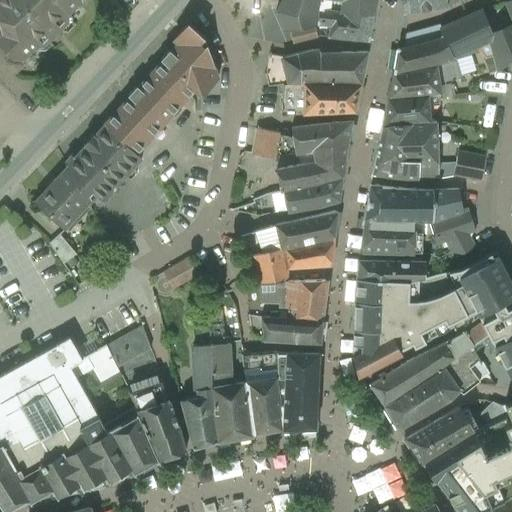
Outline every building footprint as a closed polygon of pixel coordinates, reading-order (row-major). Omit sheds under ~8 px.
[(0,0),(0,52),(7,60),(6,60),(6,64),(12,70),(16,70),(21,64),(21,60),(20,60),(36,44),(42,45),(43,45),(51,36),(53,38),(56,38),(59,35),(59,32),(57,30),(66,21),(65,14),(79,0),(0,0)] [(282,0),(276,12),(284,31),(314,25),(317,25),(317,10),(329,11),(330,0),(342,0),(341,12),(372,15),(374,0),(282,0)] [(402,0),(402,14),(404,14),(404,13),(446,7),(463,0),(402,0)] [(329,11),(317,10),(317,25),(330,26),(328,37),(368,41),(372,15),(341,12),(329,11)] [(440,25),(407,34),(405,48),(400,49),(397,49),(394,73),(396,73),(396,72),(435,64),(447,61),(467,52),(480,44),(489,41),(493,40),(491,35),(482,11),(466,17),(441,28),(440,25)] [(170,52),(169,51),(161,60),(162,61),(134,92),(133,91),(128,95),(129,96),(105,123),(104,122),(103,123),(104,124),(136,153),(194,90),(201,96),(218,78),(206,44),(205,44),(203,38),(204,38),(188,23),(173,40),(177,44),(170,52)] [(314,25),(291,30),(293,43),(316,37),(314,25)] [(511,26),(491,35),(493,40),(489,41),(497,70),(498,70),(511,57),(511,26)] [(318,50),(284,58),(287,65),(290,82),(297,83),(304,83),(320,83),(320,64),(324,61),(318,50)] [(367,52),(341,53),(334,55),(324,61),(320,64),(320,83),(361,84),(367,52)] [(282,57),(268,55),(267,62),(285,64),(282,57)] [(436,66),(395,74),(393,74),(388,98),(427,95),(439,94),(439,87),(438,83),(460,76),(455,60),(436,66)] [(285,64),(267,62),(265,73),(264,73),(268,86),(283,84),(290,83),(285,64)] [(297,83),(290,82),(290,83),(283,84),(281,115),(303,114),(304,83),(297,83)] [(361,84),(320,83),(304,83),(303,114),(355,112),(361,84)] [(451,84),(439,87),(439,94),(440,96),(446,98),(454,96),(451,84)] [(427,95),(388,98),(382,126),(430,122),(427,95)] [(430,122),(382,126),(372,174),(404,178),(433,178),(436,173),(437,172),(436,121),(430,122)] [(351,122),(292,128),(293,137),(279,134),(278,134),(273,157),(274,157),(314,149),(347,142),(351,122)] [(104,124),(93,138),(92,137),(83,146),(84,147),(73,159),(75,160),(68,168),(88,204),(97,195),(101,200),(106,200),(113,192),(113,187),(124,174),(126,175),(141,158),(136,153),(104,124)] [(279,133),(256,128),(251,154),(273,159),(274,158),(274,157),(273,157),(278,134),(279,134),(279,133)] [(347,142),(314,149),(317,161),(278,169),(282,191),(283,191),(342,176),(347,142)] [(484,156),(458,151),(453,175),(480,180),(484,156)] [(68,168),(66,166),(66,167),(66,168),(35,201),(34,201),(33,202),(64,230),(65,229),(87,205),(88,204),(68,168)] [(342,176),(283,191),(285,202),(287,211),(318,205),(339,199),(342,176)] [(431,190),(406,189),(370,186),(365,217),(432,220),(433,220),(462,210),(458,189),(431,190)] [(285,202),(269,203),(273,213),(287,211),(285,202)] [(433,220),(429,222),(436,244),(445,241),(468,233),(475,231),(468,208),(462,210),(433,220)] [(335,211),(276,226),(281,246),(334,235),(337,212),(335,211)] [(412,222),(365,219),(360,251),(410,252),(411,238),(410,238),(412,222)] [(276,226),(257,231),(264,252),(281,248),(281,246),(276,226)] [(468,233),(445,241),(454,259),(475,248),(468,233)] [(76,254),(59,234),(49,242),(64,264),(76,254)] [(264,252),(246,255),(255,284),(256,284),(286,281),(283,268),(331,265),(333,237),(264,252)] [(465,280),(487,269),(481,258),(460,269),(465,280)] [(195,278),(189,259),(164,274),(173,291),(195,278)] [(425,262),(359,261),(357,279),(401,281),(401,280),(416,283),(423,278),(424,278),(425,262)] [(487,269),(465,280),(472,293),(493,281),(487,269)] [(401,281),(357,279),(355,296),(395,297),(411,297),(421,294),(422,294),(421,285),(425,285),(423,278),(416,283),(401,280),(401,281)] [(472,293),(464,297),(474,314),(479,322),(466,333),(473,343),(484,336),(511,316),(511,301),(498,278),(493,281),(472,293)] [(328,280),(287,282),(286,281),(256,284),(255,284),(247,287),(248,301),(279,303),(279,308),(293,308),(292,319),(322,320),(328,280)] [(395,297),(355,296),(353,328),(394,328),(395,327),(395,312),(424,308),(421,294),(411,297),(410,298),(395,297)] [(464,297),(435,314),(436,316),(442,333),(474,314),(464,297)] [(292,319),(288,318),(288,312),(281,312),(271,314),(270,317),(261,317),(248,314),(251,336),(266,341),(319,343),(322,320),(292,319)] [(436,316),(409,325),(414,336),(418,344),(442,333),(436,316)] [(511,382),(511,316),(484,336),(511,382)] [(223,323),(209,324),(210,344),(224,343),(223,323)] [(142,324),(106,345),(117,368),(151,348),(142,324)] [(394,328),(353,328),(352,355),(394,331),(400,342),(414,336),(409,325),(402,327),(395,327),(394,328)] [(394,331),(352,355),(358,380),(375,372),(405,352),(400,342),(394,331)] [(413,358),(370,385),(383,404),(442,365),(442,366),(469,346),(473,343),(466,333),(461,334),(446,342),(413,358)] [(134,406),(117,416),(117,417),(106,423),(110,430),(106,432),(76,377),(105,361),(98,349),(81,358),(70,337),(59,343),(60,345),(58,345),(58,344),(0,376),(0,440),(2,444),(0,444),(0,504),(4,511),(7,511),(28,500),(30,503),(52,490),(57,497),(80,484),(82,489),(105,476),(108,481),(131,468),(134,473),(158,460),(134,406)] [(243,382),(232,384),(230,342),(224,343),(210,344),(212,387),(217,441),(217,442),(252,435),(243,382)] [(210,344),(193,345),(194,381),(195,382),(198,397),(180,400),(192,448),(217,441),(212,387),(210,344)] [(444,368),(385,407),(399,429),(451,399),(459,390),(452,380),(469,367),(478,360),(469,346),(442,366),(444,368)] [(277,352),(241,355),(243,369),(261,368),(277,367),(277,352)] [(318,352),(277,352),(277,367),(279,396),(283,430),(315,429),(318,352)] [(479,381),(469,367),(452,380),(459,390),(462,394),(479,381)] [(276,378),(263,379),(261,368),(243,369),(255,435),(283,430),(279,396),(276,378)] [(179,428),(162,379),(128,391),(134,406),(158,460),(178,454),(176,447),(184,445),(179,428)] [(502,406),(493,402),(479,415),(487,426),(500,419),(508,416),(503,406),(502,406)] [(459,407),(404,438),(422,465),(474,433),(459,407)]
